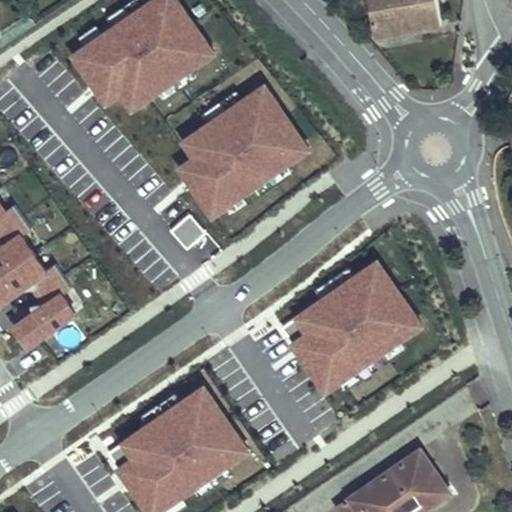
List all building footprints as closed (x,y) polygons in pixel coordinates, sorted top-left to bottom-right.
[(179,0),(150,0),(69,55),(105,108),(121,97),(132,114),(218,55),(179,0)] [(443,23),(438,0),(370,0),(376,35),(443,23)] [(313,151),(266,83),(180,142),(191,158),(176,168),(212,220),(313,151)] [(0,203),(0,224),(9,218),(0,203)] [(170,230),(187,250),(207,233),(190,213),(170,230)] [(22,240),(0,253),(0,308),(47,278),(22,240)] [(424,326),(377,258),(292,316),(303,333),(288,343),(324,395),(424,326)] [(64,299),(14,330),(26,348),(75,316),(64,299)] [(162,511),(251,451),(204,383),(118,442),(129,458),(114,468),(144,511),(162,511)] [(412,511),(445,489),(419,451),(365,488),(381,511),(412,511)]
